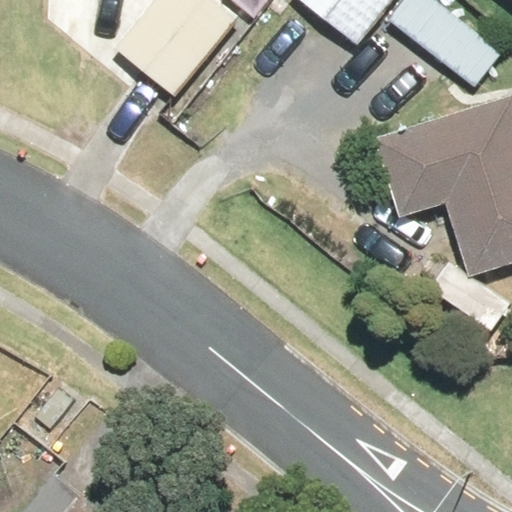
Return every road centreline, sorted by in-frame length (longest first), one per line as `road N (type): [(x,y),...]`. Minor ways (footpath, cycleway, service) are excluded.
road 1 (residential): [(0,179),(107,231),(316,420)]
road 2 (residential): [(316,420),(473,511)]
